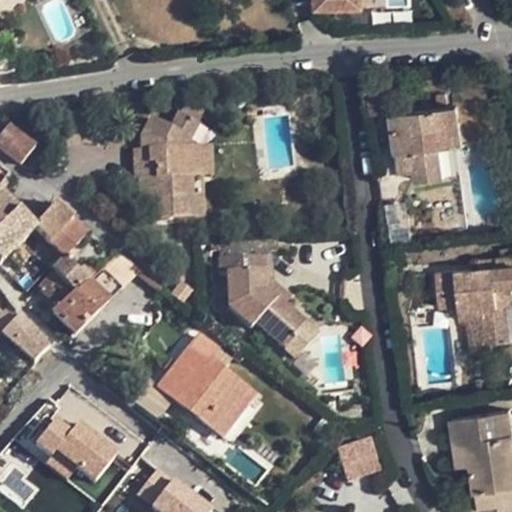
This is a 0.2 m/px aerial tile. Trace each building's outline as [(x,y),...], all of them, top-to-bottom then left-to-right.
[(370,10),(369,0),(313,0),(315,13),(370,10)] [(0,38),(0,76),(13,75),(10,38),(0,38)] [(393,111),(389,79),(368,82),(372,114),(393,111)] [(458,104),(448,105),(453,145),(463,144),(458,104)] [(448,105),(392,112),(400,172),(416,170),(418,181),(444,177),(440,147),(453,145),(448,105)] [(186,108),(181,117),(196,125),(201,116),(186,108)] [(59,148),(90,144),(86,113),(55,117),(59,148)] [(172,130),(152,119),(141,139),(142,151),(142,152),(150,152),(150,165),(156,165),(157,179),(139,180),(139,181),(141,202),(158,201),(160,221),(202,220),(201,198),(191,198),(190,179),(201,179),(199,148),(188,149),(188,144),(198,126),(196,125),(181,117),(179,116),(172,130)] [(9,126),(0,137),(0,149),(21,166),(36,148),(9,126)] [(211,148),(199,148),(201,179),(212,179),(211,148)] [(134,152),(135,182),(139,181),(139,180),(157,179),(156,165),(150,165),(150,152),(142,152),(142,151),(134,152)] [(191,198),(201,198),(201,179),(190,179),(191,198)] [(0,230),(17,213),(0,195),(0,230)] [(75,295),(101,271),(94,265),(82,277),(66,260),(83,242),(75,235),(81,228),(82,227),(55,206),(34,229),(36,231),(35,232),(62,259),(51,271),(53,273),(75,295)] [(17,213),(0,230),(0,265),(35,232),(36,231),(34,229),(17,213)] [(89,235),(81,228),(75,235),(83,242),(89,235)] [(264,257),(271,257),(270,252),(278,251),(278,241),(211,244),(211,252),(219,252),(220,276),(227,275),(228,309),(251,330),(256,324),(285,351),(296,338),(294,336),(305,324),(284,306),(278,300),(277,302),(265,291),(264,257)] [(476,267),(438,272),(441,305),(459,303),(461,316),(468,316),(484,314),(489,352),(494,351),(493,342),(511,339),(511,292),(511,284),(511,283),(511,254),(475,259),(476,267)] [(75,295),(53,273),(41,289),(58,310),(52,315),(74,337),(141,272),(118,255),(101,271),(75,295)] [(271,257),(264,257),(265,291),(277,302),(278,300),(284,306),(290,300),(272,284),(271,257)] [(484,314),(468,316),(472,353),(489,352),(484,314)] [(48,348),(18,315),(1,334),(33,362),(48,348)] [(316,334),(305,324),(294,336),(296,338),(285,351),(294,359),(316,334)] [(198,337),(157,390),(222,440),(255,397),(209,363),(218,352),(198,337)] [(45,463),(67,479),(76,467),(95,481),(120,448),(62,404),(34,440),(52,454),(45,463)] [(451,419),(455,443),(468,441),(471,464),(475,491),(476,491),(511,485),(511,418),(511,410),(451,419)] [(348,481),(382,471),(371,435),(337,445),(348,481)] [(455,443),(458,466),(471,464),(468,441),(455,443)] [(160,464),(136,493),(159,511),(210,511),(214,508),(160,464)] [(511,485),(476,491),(478,506),(498,503),(499,508),(511,506),(511,485)]
